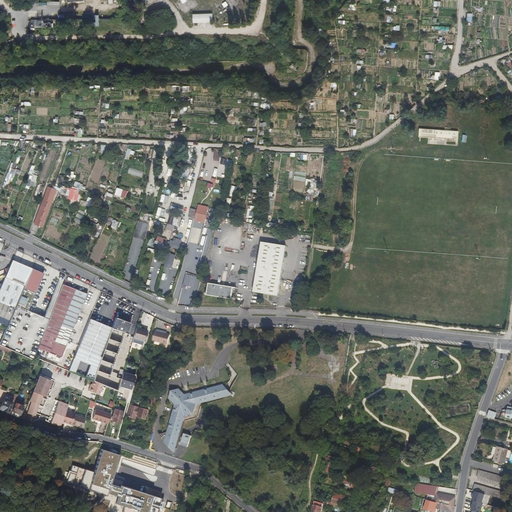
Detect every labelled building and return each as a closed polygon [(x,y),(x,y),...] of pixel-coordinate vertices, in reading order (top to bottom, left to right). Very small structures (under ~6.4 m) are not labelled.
[(28,7),(28,2),(14,2),(14,8),(17,8),(17,10),(18,10),(18,11),(26,10),(26,7),(28,7)] [(171,18),(165,10),(148,15),(148,25),(159,32),(167,30),(171,18)] [(213,22),(213,14),(193,14),(194,23),(213,22)] [(46,20),(33,20),(33,29),(39,29),(41,27),(100,26),(100,19),(85,19),(84,21),(73,21),(73,20),(58,20),(58,21),(46,21),(46,20)] [(297,78),(306,69),(308,54),(307,51),(302,50),(301,49),(290,48),(288,48),(287,54),(285,56),(284,57),(276,59),(276,62),(276,75),(277,79),(281,80),(289,80),(297,78)] [(458,139),(459,131),(420,128),(420,137),(456,139),(458,139)] [(29,186),(35,187),(37,172),(34,171),(35,166),(30,165),(28,173),(27,173),(25,188),(28,189),(29,186)] [(9,188),(14,172),(18,173),(19,170),(9,167),(2,185),(9,188)] [(127,174),(142,178),(143,171),(129,167),(127,174)] [(38,185),(35,195),(40,196),(43,187),(38,185)] [(39,227),(42,228),(57,189),(49,186),(34,225),(38,226),(39,228),(39,227)] [(117,188),(114,196),(126,199),(128,191),(117,188)] [(66,200),(78,201),(79,189),(67,189),(66,200)] [(179,227),(184,207),(172,203),(170,210),(174,210),(170,224),(179,227)] [(189,242),(199,244),(207,207),(197,204),(189,242)] [(138,221),(133,237),(144,241),(150,224),(138,221)] [(158,236),(156,243),(165,246),(167,239),(158,236)] [(186,245),(181,244),(182,239),(172,237),(169,247),(184,251),(186,245)] [(252,291),(277,295),(285,244),(260,241),(252,291)] [(172,269),(175,255),(167,253),(164,267),(172,269)] [(7,305),(14,308),(32,269),(12,260),(9,268),(5,270),(6,273),(3,275),(4,278),(0,288),(0,315),(3,317),(7,305)] [(37,348),(39,343),(52,312),(47,310),(44,317),(25,308),(32,292),(35,293),(43,273),(32,268),(32,269),(14,308),(7,325),(6,328),(0,341),(0,346),(11,351),(32,360),(37,348)] [(183,284),(194,287),(197,276),(186,272),(183,284)] [(205,296),(230,299),(232,287),(207,283),(205,296)] [(61,358),(67,341),(86,294),(63,284),(52,312),(39,343),(37,348),(48,353),(46,359),(58,364),(60,359),(55,357),(56,356),(61,358)] [(112,328),(127,333),(131,323),(115,317),(112,328)] [(89,319),(77,348),(95,355),(99,357),(111,328),(89,319)] [(144,342),(147,331),(136,328),(133,338),(143,341),(144,342)] [(168,344),(170,335),(168,334),(168,332),(157,329),(157,331),(156,331),(153,340),(168,344)] [(11,351),(0,346),(0,351),(9,355),(11,351)] [(95,355),(77,348),(73,359),(79,361),(90,366),(95,355)] [(99,357),(95,355),(90,366),(86,377),(92,379),(93,380),(101,358),(99,357)] [(341,402),(348,356),(342,355),(341,361),(342,361),(336,401),(341,402)] [(75,372),(79,361),(73,359),(69,369),(75,372)] [(119,385),(131,389),(135,376),(123,372),(119,385)] [(35,411),(41,396),(44,398),(50,382),(38,377),(36,382),(28,402),(31,403),(25,419),(32,422),(34,417),(35,411)] [(103,397),(107,388),(98,384),(97,388),(96,390),(95,390),(93,393),(103,397)] [(175,452),(183,422),(198,418),(202,403),(231,395),(223,386),(185,396),(179,391),(171,399),(176,405),(168,433),(159,435),(175,452)] [(65,411),(67,404),(58,400),(50,422),(58,425),(57,428),(58,429),(61,422),(65,411)] [(0,409),(10,414),(14,404),(6,401),(6,402),(2,401),(1,404),(0,404),(0,409)] [(18,417),(24,404),(19,401),(18,404),(15,403),(14,403),(14,404),(10,414),(18,417)] [(95,403),(90,401),(85,417),(88,418),(91,408),(93,409),(95,403)] [(116,405),(111,421),(120,423),(123,412),(120,411),(122,407),(116,405)] [(131,405),(128,416),(137,419),(137,416),(146,419),(149,411),(131,405)] [(107,424),(110,414),(95,409),(92,419),(107,424)] [(74,413),(65,411),(61,422),(71,425),(74,413)] [(489,411),(487,417),(494,419),(496,413),(489,411)] [(74,413),(71,425),(76,426),(79,416),(74,415),(74,414),(74,413)] [(85,418),(79,416),(76,426),(81,428),(85,418)] [(192,436),(184,434),(180,445),(188,448),(192,436)] [(505,464),(508,449),(496,446),(493,461),(505,464)] [(72,465),(66,484),(106,496),(107,494),(118,497),(116,504),(124,507),(122,511),(137,511),(138,511),(140,511),(155,511),(160,498),(117,484),(113,483),(115,478),(107,476),(115,453),(101,449),(94,472),(72,465)] [(327,451),(324,463),(327,463),(332,465),(333,463),(338,465),(339,458),(336,457),(337,452),(327,451)] [(376,477),(378,469),(371,466),(368,475),(376,477)] [(139,468),(138,476),(147,478),(148,470),(139,468)] [(508,478),(479,470),(477,476),(506,484),(508,478)] [(177,477),(176,477),(168,511),(176,511),(185,475),(178,474),(177,477)] [(333,487),(339,489),(341,483),(340,482),(341,481),(342,478),(339,477),(337,481),(336,481),(337,477),(334,476),(333,480),(335,481),(333,487)] [(355,488),(357,482),(353,480),(352,481),(342,478),(341,481),(346,483),(346,485),(355,488)] [(436,496),(437,487),(416,483),(415,492),(416,493),(436,496)] [(501,499),(503,492),(475,484),(473,491),(475,491),(486,495),(501,499)] [(486,495),(475,491),(473,500),(483,503),(486,495)] [(340,505),(343,496),(335,493),(332,503),(336,504),(340,505)] [(455,506),(456,498),(438,494),(437,494),(436,496),(435,503),(439,504),(438,509),(439,509),(449,511),(450,511),(455,511),(456,507),(455,506)] [(483,503),(473,500),(472,504),(473,504),(472,510),(474,510),(479,511),(481,511),(484,504),(483,503)] [(435,511),(436,511),(438,509),(439,504),(435,503),(434,503),(427,501),(425,509),(435,511)] [(314,503),(312,510),(318,511),(321,511),(323,507),(319,506),(319,504),(317,503),(317,504),(314,503)]
